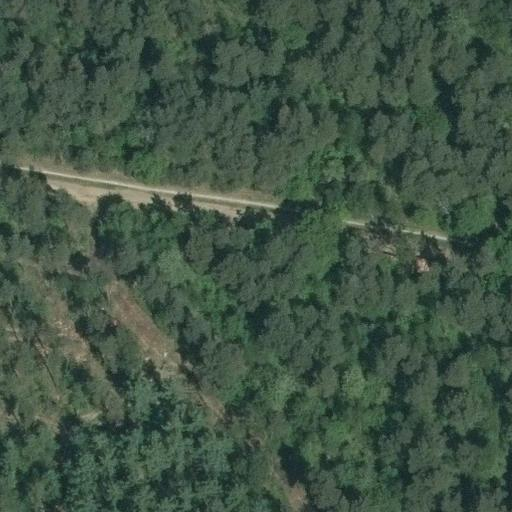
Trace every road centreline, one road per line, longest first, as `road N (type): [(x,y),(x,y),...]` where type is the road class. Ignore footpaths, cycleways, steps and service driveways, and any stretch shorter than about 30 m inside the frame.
road 1 (track): [(0,180),(511,271)]
road 2 (track): [(82,193),(369,511)]
